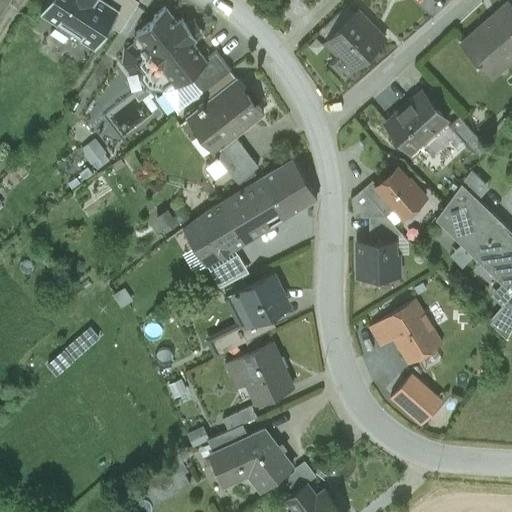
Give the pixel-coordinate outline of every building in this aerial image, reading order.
[(0,0),(0,14),(9,0),(0,0)] [(47,0),(41,11),(57,21),(71,30),(96,46),(109,24),(119,9),(107,1),(104,0),(47,0)] [(137,0),(107,0),(107,1),(119,9),(109,24),(119,30),(138,0),(137,0)] [(511,4),(510,3),(464,45),(494,77),(511,60),(511,4)] [(176,22),(165,7),(153,15),(155,18),(136,32),(137,34),(134,36),(133,44),(127,48),(125,47),(122,63),(128,72),(138,65),(144,72),(150,73),(153,77),(152,83),(157,88),(163,89),(174,82),(176,86),(190,76),(208,62),(205,59),(192,41),(186,33),(190,30),(186,25),(181,19),(176,22)] [(328,63),(343,79),(382,40),(354,11),(323,41),(336,55),(328,63)] [(186,33),(192,41),(203,32),(194,19),(186,25),(190,30),(186,33)] [(71,30),(57,21),(50,33),(63,41),(71,30)] [(216,50),(205,59),(208,62),(190,76),(202,92),(230,70),(216,50)] [(209,102),(237,80),(230,70),(202,92),(209,102)] [(262,111),(237,80),(209,102),(205,105),(202,102),(198,106),(200,109),(193,115),(218,146),(262,111)] [(421,91),(386,121),(395,131),(404,142),(412,150),(426,137),(446,119),(421,91)] [(446,119),(426,137),(444,159),(475,133),(459,114),(449,124),(446,119)] [(398,147),(404,142),(395,131),(388,136),(398,147)] [(217,154),(237,181),(258,165),(237,138),(217,154)] [(292,156),(244,185),(268,226),(317,197),(292,156)] [(377,185),(376,185),(395,207),(402,216),(425,196),(410,179),(407,179),(397,167),(377,185)] [(461,182),(478,198),(488,186),(470,168),(461,182)] [(362,188),(386,215),(395,207),(376,185),(377,185),(372,179),(362,188)] [(511,230),(478,198),(461,182),(436,217),(511,290),(511,230)] [(246,240),(268,226),(244,185),(221,199),(246,240)] [(393,253),(397,253),(408,253),(407,241),(401,232),(386,215),(362,188),(351,197),(354,216),(369,216),(369,240),(393,239),(393,253)] [(205,263),(246,240),(221,199),(209,205),(183,226),(205,263)] [(163,230),(177,220),(165,204),(151,214),(163,230)] [(358,256),(358,276),(398,275),(397,253),(393,253),(393,239),(369,240),(361,240),(362,256),(358,256)] [(252,321),(253,323),(270,314),(286,306),(279,293),(282,291),(272,272),(237,290),(252,321)] [(112,295),(120,308),(133,300),(125,287),(112,295)] [(252,321),(237,290),(229,294),(245,325),(252,321)] [(506,337),(511,326),(511,293),(489,319),(506,337)] [(415,298),(369,326),(380,344),(392,337),(399,349),(408,363),(442,342),(415,298)] [(275,325),(270,314),(253,323),(252,321),(245,325),(242,326),(240,323),(217,334),(225,350),(275,325)] [(74,360),(100,337),(90,326),(64,348),(74,360)] [(292,386),(272,341),(236,356),(248,382),(257,402),(292,386)] [(46,364),(56,375),(74,360),(64,348),(46,364)] [(248,382),(236,356),(225,361),(237,387),(248,382)] [(411,371),(389,396),(420,423),(442,398),(411,371)] [(243,421),(257,415),(252,403),(223,417),(228,428),(243,421)] [(188,427),(194,441),(210,435),(203,421),(188,427)] [(214,450),(249,434),(243,421),(228,428),(208,438),(214,450)] [(249,434),(214,450),(224,473),(245,464),(263,486),(292,463),(264,427),(249,434)] [(309,454),(295,463),(305,478),(320,467),(309,454)] [(169,462),(176,473),(185,468),(179,457),(169,462)] [(294,490),(305,482),(298,472),(287,481),(294,490)] [(343,511),(325,488),(316,495),(305,482),(294,490),(286,496),(297,509),(298,511),(343,511)]
